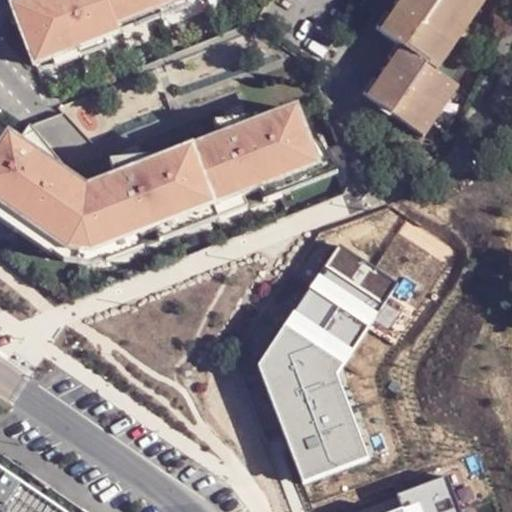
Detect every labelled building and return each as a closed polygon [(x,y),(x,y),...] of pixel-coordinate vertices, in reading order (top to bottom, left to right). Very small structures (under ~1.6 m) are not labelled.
[(32,0),(12,8),(34,67),(118,34),(115,27),(185,0),(32,0)] [(403,52),(427,68),(475,0),(409,0),(402,11),(398,17),(383,37),(403,52)] [(475,0),(427,68),(436,75),(489,0),(475,0)] [(427,68),(403,52),(389,72),(382,81),(367,101),(415,135),(449,84),(436,75),(427,68)] [(382,81),(389,72),(386,71),(382,72),(380,77),(382,81)] [(449,84),(415,135),(421,140),(457,89),(449,84)] [(115,180),(85,192),(50,242),(57,247),(58,245),(68,251),(88,254),(99,250),(100,253),(211,209),(211,207),(240,196),(240,199),(330,164),(314,137),(306,141),(294,111),(265,122),(263,117),(243,120),(246,128),(219,139),(218,137),(188,148),(189,151),(160,162),(160,159),(139,160),(142,170),(115,180)] [(218,137),(219,139),(246,128),(243,120),(212,123),(218,137)] [(28,131),(18,145),(43,162),(48,154),(28,131)] [(0,207),(50,242),(85,192),(59,173),(61,170),(48,154),(43,162),(18,145),(0,134),(0,133),(0,207)] [(108,163),(115,180),(142,170),(139,160),(108,163)] [(386,275),(327,237),(236,349),(279,462),(348,441),(318,368),(386,275)] [(452,511),(438,467),(302,511),(452,511)] [(62,511),(0,468),(0,511),(62,511)]
